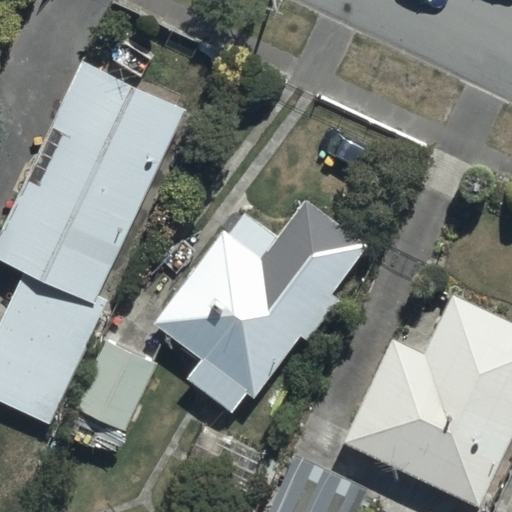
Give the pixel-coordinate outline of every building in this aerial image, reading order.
[(98,282),(185,96),(85,45),(0,221),(0,244),(25,257),(0,309),(0,388),(50,412),(110,288),(98,282)] [(281,220),(246,192),(157,308),(205,345),(189,365),(231,398),(247,377),(255,384),(302,322),(311,329),(343,287),(334,280),(371,231),(309,183),(281,220)] [(482,494),(511,427),(511,304),(455,277),(429,338),(396,322),(346,427),(482,494)] [(127,418),(160,344),(109,321),(76,396),(127,418)] [(273,439),(202,408),(182,452),(253,483),(273,439)] [(354,511),(371,478),(296,442),(262,511),(354,511)]
